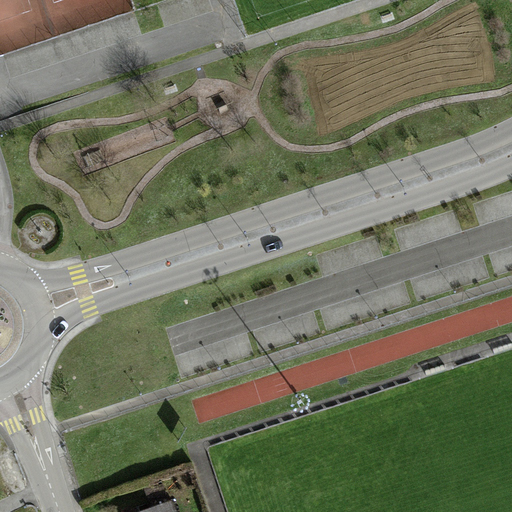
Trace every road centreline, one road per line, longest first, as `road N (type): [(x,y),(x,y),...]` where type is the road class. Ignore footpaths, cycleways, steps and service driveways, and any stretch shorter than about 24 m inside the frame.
road 1 (tertiary): [(511,130),(79,280),(25,286)]
road 2 (tertiary): [(41,343),(89,312),(511,163)]
road 3 (residential): [(61,511),(34,438),(4,390)]
